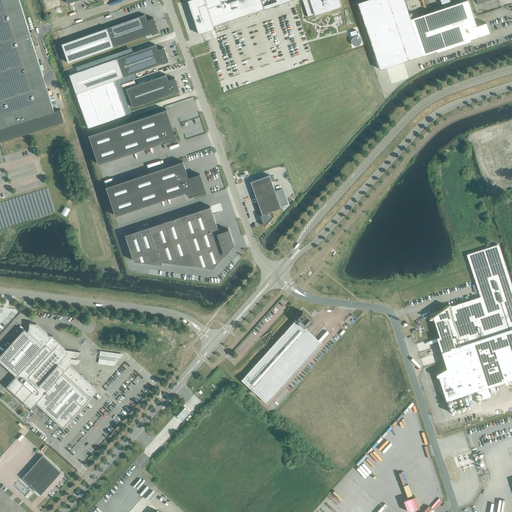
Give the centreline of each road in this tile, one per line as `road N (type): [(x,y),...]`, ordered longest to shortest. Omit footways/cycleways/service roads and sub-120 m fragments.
road 1 (secondary): [(511,69),(412,112),(274,273)]
road 2 (secondary): [(278,277),(427,120),(511,85)]
road 3 (unclassified): [(166,0),(255,251),(274,273)]
road 4 (unclassified): [(456,511),(393,317),(305,296)]
road 5 (unclassified): [(185,319),(0,291)]
road 6 (secondary): [(63,511),(188,372)]
road 7 (unknown): [(343,303),(327,338),(269,404)]
